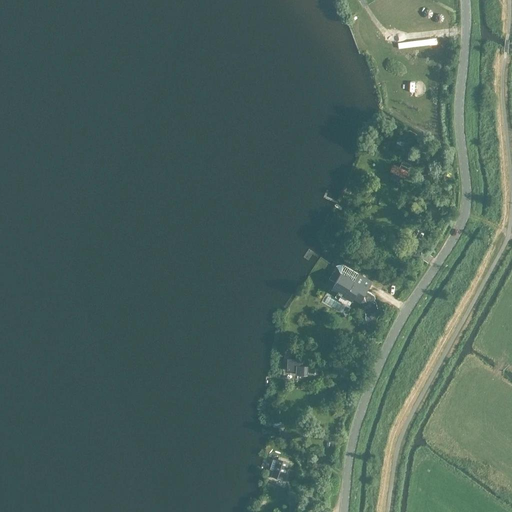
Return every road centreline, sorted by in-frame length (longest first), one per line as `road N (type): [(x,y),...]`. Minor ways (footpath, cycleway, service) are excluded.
road 1 (tertiary): [(343,511),(354,430),(373,376),(465,214),(456,115),(464,0)]
road 2 (track): [(363,0),(391,38),(465,30)]
